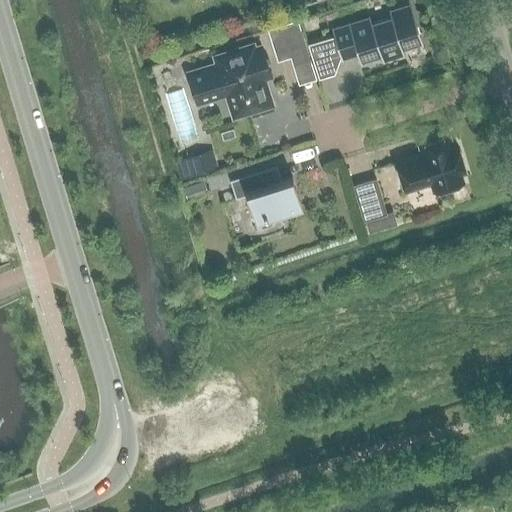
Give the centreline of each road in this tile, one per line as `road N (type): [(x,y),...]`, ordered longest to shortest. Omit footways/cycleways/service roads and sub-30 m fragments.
road 1 (secondary): [(73,265),(0,18)]
road 2 (residential): [(507,81),(338,135)]
road 3 (secondary): [(114,401),(107,439),(83,473),(0,505)]
road 4 (secondary): [(114,401),(73,265)]
road 5 (secondary): [(62,511),(100,493),(115,475),(123,430),(114,401)]
